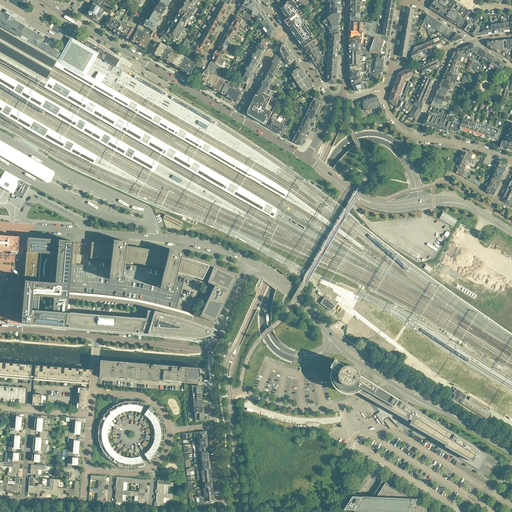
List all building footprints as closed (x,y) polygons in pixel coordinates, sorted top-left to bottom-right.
[(110,15),(113,9),(112,9),(113,9),(97,0),(94,0),(90,9),(87,7),(83,14),(103,26),(109,16),(110,15)] [(197,6),(187,0),(186,0),(184,4),(184,5),(184,6),(183,7),(193,13),(194,12),(197,6)] [(228,6),(217,0),(213,0),(216,2),(220,4),(219,6),(225,10),(228,6)] [(251,15),(256,5),(252,0),(244,0),(237,15),(236,16),(242,19),(243,18),(248,21),(249,18),(251,15)] [(290,0),(288,2),(288,1),(286,3),(280,7),(280,8),(282,10),(282,11),(284,13),(283,13),(284,13),(286,16),(288,19),(285,21),(286,24),(287,24),(289,26),(289,27),(293,32),(292,32),(295,35),(299,41),(298,41),(301,44),(304,48),(313,41),(314,40),(312,36),(313,35),(300,17),(303,15),(302,13),(300,11),(300,10),(292,0),(290,0)] [(434,0),(430,8),(434,10),(439,2),(437,1),(437,0),(434,0)] [(448,0),(446,0),(445,2),(444,2),(437,13),(441,15),(446,7),(445,6),(448,0)] [(437,13),(444,2),(443,1),(441,3),(439,2),(434,10),(437,13)] [(168,7),(167,7),(167,6),(159,2),(156,7),(164,11),(165,9),(166,9),(168,7)] [(453,22),(458,14),(456,13),(459,9),(461,10),(463,7),(459,4),(458,6),(456,9),(449,20),(453,22)] [(225,10),(219,6),(217,9),(213,7),(211,5),(210,7),(212,9),(223,15),(225,10)] [(257,18),(260,11),(256,5),(251,15),(257,18)] [(445,18),(452,7),(450,6),(448,8),(447,8),(446,7),(441,15),(445,18)] [(163,13),(164,11),(156,7),(153,12),(161,16),(162,16),(163,14),(163,13)] [(193,13),(183,7),(183,8),(182,7),(179,12),(190,18),(193,13)] [(223,15),(212,9),(210,7),(208,9),(211,11),(215,13),(214,15),(220,19),(223,15)] [(321,14),(325,20),(327,18),(332,14),(340,14),(340,11),(340,7),(330,9),(329,9),(329,8),(321,14)] [(454,9),(452,7),(445,18),(449,20),(456,9),(454,8),(454,9)] [(465,12),(467,10),(467,9),(463,7),(461,10),(458,15),(458,14),(453,22),(456,25),(462,17),(460,16),(463,11),(465,12)] [(84,77),(86,74),(97,56),(98,53),(76,40),(71,37),(61,53),(43,42),(45,38),(24,27),(24,26),(14,21),(15,19),(9,16),(4,13),(3,14),(0,12),(0,61),(44,87),(50,77),(48,76),(54,66),(56,61),(66,67),(81,75),(84,77)] [(158,21),(161,16),(153,12),(150,17),(158,21)] [(190,18),(179,12),(176,17),(186,24),(190,18)] [(468,16),(467,16),(466,18),(460,27),(464,30),(474,14),(471,12),(470,13),(472,15),(471,16),(470,18),(469,18),(468,20),(467,19),(468,17),(467,17),(468,16)] [(267,19),(261,13),(260,14),(256,21),(260,25),(267,19)] [(220,19),(214,15),(212,18),(208,15),(206,14),(205,16),(218,23),(220,19)] [(327,18),(325,20),(319,25),(321,27),(331,20),(340,20),(340,14),(332,14),(327,18)] [(468,32),(473,23),(471,22),(474,18),(473,17),(474,14),(464,30),(468,32)] [(110,28),(115,19),(113,18),(114,17),(110,15),(109,16),(103,26),(107,28),(108,27),(110,28)] [(435,19),(428,15),(421,26),(428,30),(435,19)] [(466,18),(467,16),(466,15),(464,18),(462,17),(456,25),(460,27),(466,18)] [(218,23),(205,16),(204,18),(206,19),(206,20),(210,22),(209,24),(216,28),(218,23)] [(242,19),(236,16),(233,21),(244,27),(245,24),(241,22),(242,20),(242,19)] [(157,24),(158,21),(150,17),(148,21),(147,22),(155,27),(155,26),(156,26),(157,25),(157,24)] [(186,24),(176,17),(173,23),(183,29),(186,24)] [(140,23),(139,25),(146,29),(146,28),(148,28),(147,30),(152,33),(153,31),(153,32),(156,27),(155,27),(147,22),(148,21),(142,18),(139,23),(140,23)] [(115,32),(122,22),(118,19),(118,21),(115,19),(110,28),(112,30),(113,31),(113,32),(115,32)] [(259,32),(270,23),(267,19),(260,25),(261,27),(257,30),(254,33),(255,34),(259,32)] [(433,30),(438,22),(435,19),(428,30),(430,32),(432,33),(433,30)] [(477,26),(478,25),(477,24),(479,21),(477,19),(476,21),(475,21),(473,23),(468,32),(472,35),(477,26)] [(339,26),(340,20),(331,20),(321,27),(320,27),(317,30),(317,31),(321,35),(325,31),(329,28),(331,26),(339,26)] [(122,35),(127,26),(125,25),(126,24),(122,22),(115,32),(117,33),(117,34),(119,34),(120,35),(120,34),(122,35)] [(375,34),(376,24),(372,23),(366,23),(361,23),(351,22),(350,28),(357,28),(358,28),(375,34)] [(437,31),(442,24),(438,22),(433,30),(434,31),(436,29),(437,30),(437,31)] [(183,29),(173,23),(169,28),(180,35),(183,29)] [(216,28),(209,24),(208,26),(204,24),(202,23),(201,23),(200,25),(202,26),(213,32),(216,28)] [(266,33),(273,27),(270,23),(259,32),(260,34),(264,31),(266,33)] [(463,39),(463,37),(442,24),(437,31),(438,32),(438,31),(444,34),(443,35),(444,36),(442,39),(444,40),(448,43),(449,44),(463,39)] [(472,35),(474,36),(476,36),(482,26),(479,24),(478,25),(477,26),(472,35)] [(213,32),(202,26),(200,25),(199,27),(201,28),(205,30),(204,33),(211,36),(213,32)] [(236,31),(237,29),(231,25),(228,30),(239,35),(240,33),(236,31)] [(476,36),(487,34),(485,25),(484,25),(483,26),(482,26),(476,36)] [(128,39),(133,30),(127,26),(122,35),(124,37),(124,38),(127,39),(128,39)] [(328,33),(328,37),(328,38),(329,38),(329,39),(330,39),(332,37),(332,33),(339,32),(339,26),(331,26),(329,28),(329,33),(328,33)] [(268,43),(274,32),(274,29),(273,27),(266,33),(264,34),(266,37),(264,41),(268,43)] [(180,35),(169,28),(166,34),(176,40),(180,35)] [(375,34),(358,28),(357,28),(350,28),(350,31),(356,31),(374,38),(375,38),(379,39),(380,36),(375,34)] [(137,44),(143,33),(136,29),(130,40),(131,40),(131,41),(131,42),(132,42),(133,43),(134,43),(134,42),(137,44)] [(211,36),(204,33),(203,35),(199,33),(196,31),(195,33),(198,35),(208,41),(211,36)] [(374,38),(356,31),(350,31),(350,36),(363,37),(364,39),(369,40),(373,42),(374,38)] [(339,38),(339,37),(339,33),(339,32),(332,33),(332,37),(330,39),(329,42),(338,43),(338,41),(339,40),(339,38)] [(143,48),(150,37),(143,33),(137,44),(137,45),(139,46),(140,46),(143,48)] [(208,41),(198,35),(195,33),(194,35),(197,37),(201,39),(199,41),(206,45),(209,41),(208,41)] [(231,40),(233,37),(226,34),(224,38),(234,44),(237,46),(238,44),(235,42),(231,40)] [(433,50),(437,48),(432,35),(430,36),(432,40),(429,41),(433,50)] [(436,39),(435,35),(433,36),(433,35),(432,35),(437,48),(442,47),(438,38),(436,39)] [(79,36),(76,40),(75,43),(97,56),(100,58),(103,54),(105,51),(79,36)] [(373,42),(369,40),(364,39),(363,37),(350,36),(350,42),(350,43),(350,44),(366,46),(371,46),(373,42)] [(60,52),(64,46),(48,37),(45,43),(60,52)] [(268,43),(264,41),(256,37),(256,38),(255,39),(256,40),(255,42),(266,48),(268,43)] [(429,52),(423,40),(424,40),(423,37),(421,38),(422,41),(421,41),(423,44),(420,45),(424,54),(429,52)] [(234,44),(224,38),(221,42),(228,46),(229,44),(233,46),(236,47),(237,46),(234,44)] [(385,55),(388,42),(379,39),(375,38),(371,49),(365,48),(366,46),(350,44),(350,45),(350,49),(364,51),(370,52),(372,53),(374,53),(385,55)] [(433,50),(429,41),(427,42),(426,39),(424,40),(423,40),(429,52),(433,50)] [(206,45),(199,41),(198,44),(194,41),(192,40),(191,42),(193,43),(196,45),(204,49),(206,45)] [(315,49),(318,47),(317,47),(315,44),(313,42),(313,41),(304,48),(308,54),(315,49)] [(495,51),(494,41),(488,42),(487,46),(495,51)] [(204,49),(196,45),(191,42),(190,42),(189,44),(195,47),(194,47),(196,48),(194,50),(201,54),(204,49)] [(226,48),(228,46),(221,42),(219,47),(229,53),(232,54),(233,52),(230,51),(226,48)] [(266,48),(255,42),(254,42),(252,46),(264,52),(266,48)] [(160,57),(166,46),(160,43),(154,54),(154,55),(156,56),(157,56),(160,57)] [(288,50),(284,43),(282,43),(278,50),(281,54),(288,50)] [(424,54),(420,45),(420,44),(418,45),(419,46),(416,47),(420,56),(424,54)] [(473,53),(475,45),(474,44),(466,47),(467,50),(469,50),(470,54),(473,53)] [(166,61),(172,50),(166,46),(160,57),(159,58),(163,60),(163,59),(166,61)] [(264,52),(252,46),(251,48),(252,48),(250,51),(254,53),(261,57),(264,52)] [(229,53),(219,47),(217,51),(223,55),(224,52),(228,55),(231,56),(232,54),(229,53)] [(420,56),(416,47),(415,48),(413,53),(411,57),(412,57),(413,59),(420,56)] [(470,54),(469,50),(467,50),(466,47),(459,49),(466,55),(467,56),(467,57),(468,57),(469,57),(470,57),(469,54),(470,54)] [(311,58),(318,53),(315,49),(308,54),(309,56),(310,58),(311,58)] [(369,54),(370,52),(364,51),(350,49),(350,51),(350,54),(360,56),(360,54),(366,55),(365,57),(369,58),(370,54),(369,54)] [(466,58),(468,57),(467,57),(467,56),(466,55),(459,49),(458,49),(455,50),(451,59),(463,64),(461,63),(462,62),(460,62),(462,57),(466,58)] [(172,64),(178,53),(172,50),(166,61),(166,62),(168,63),(169,63),(172,64)] [(280,61),(291,54),(288,50),(281,54),(283,57),(279,59),(277,57),(275,59),(277,60),(280,61)] [(222,57),(223,55),(217,51),(216,51),(214,56),(225,61),(227,63),(229,61),(226,59),(222,57)] [(261,57),(254,53),(253,55),(245,51),(243,53),(259,61),(261,57)] [(105,55),(103,54),(100,58),(114,66),(115,67),(119,60),(107,52),(105,55)] [(321,58),(321,57),(322,55),(320,52),(318,53),(311,58),(311,59),(312,61),(313,61),(314,63),(320,59),(321,58)] [(178,68),(184,57),(178,53),(172,64),(174,66),(174,67),(177,68),(178,68)] [(259,61),(243,53),(243,55),(251,59),(249,62),(257,66),(259,61)] [(287,65),(295,60),(291,54),(280,61),(283,63),(284,62),(283,61),(284,60),(287,65)] [(440,66),(442,61),(443,59),(440,55),(436,57),(437,58),(436,59),(436,58),(432,59),(436,68),(440,66)] [(490,55),(486,62),(488,63),(488,62),(490,63),(494,57),(490,55)] [(225,61),(214,56),(212,60),(218,64),(219,61),(223,63),(224,63),(228,66),(229,64),(228,64),(227,63),(225,61)] [(184,71),(190,60),(184,57),(178,68),(180,69),(180,70),(183,72),(184,71)] [(494,57),(490,63),(490,64),(489,66),(492,68),(498,59),(494,57)] [(286,65),(283,63),(280,61),(277,60),(275,59),(274,58),(272,63),(279,67),(280,65),(285,67),(289,69),(290,67),(287,66),(286,65)] [(436,68),(432,59),(427,61),(431,71),(432,73),(434,72),(433,71),(433,69),(434,68),(435,70),(436,70),(436,69),(436,68)] [(463,64),(451,59),(449,63),(459,67),(459,66),(459,64),(463,66),(463,64)] [(496,70),(501,62),(498,59),(492,68),(493,68),(496,70)] [(190,75),(196,64),(190,60),(184,71),(186,73),(186,74),(189,75),(189,74),(190,75)] [(469,68),(471,69),(478,72),(482,65),(479,64),(477,63),(474,62),(472,61),(471,60),(467,67),(469,68)] [(95,78),(86,74),(84,77),(81,75),(66,67),(56,61),(54,66),(82,82),(150,122),(285,199),(289,192),(284,189),(269,179),(155,114),(110,88),(102,82),(95,78)] [(431,71),(427,61),(422,63),(427,73),(427,72),(427,71),(429,71),(429,72),(431,72),(431,71)] [(207,84),(216,68),(217,65),(211,62),(200,81),(203,82),(203,83),(204,84),(205,84),(207,84)] [(257,66),(249,62),(248,64),(244,62),(243,64),(255,70),(257,66)] [(499,76),(505,64),(501,62),(496,70),(497,70),(498,70),(496,75),(499,77),(499,76)] [(278,69),(279,67),(272,63),(269,67),(281,73),(283,71),(278,69)] [(419,65),(419,66),(418,66),(422,75),(424,75),(423,73),(425,72),(425,73),(427,73),(422,63),(419,65)] [(458,70),(459,67),(449,63),(448,67),(460,72),(461,73),(462,71),(460,70),(459,70),(458,70)] [(255,70),(243,64),(242,66),(246,68),(245,71),(252,74),(255,70)] [(213,88),(223,69),(217,65),(216,68),(207,84),(209,86),(213,88)] [(304,73),(301,69),(300,68),(299,68),(298,66),(294,69),(295,71),(291,74),(294,79),(303,73),(304,73)] [(281,73),(269,67),(267,72),(275,76),(276,73),(280,76),(281,73)] [(460,72),(448,67),(446,71),(458,76),(459,74),(460,72)] [(404,87),(406,82),(406,81),(406,80),(411,78),(411,77),(414,76),(411,68),(406,70),(402,72),(399,73),(398,75),(397,79),(395,84),(393,88),(393,89),(393,88),(393,89),(391,93),(392,93),(389,101),(393,104),(397,106),(398,104),(400,98),(401,97),(403,92),(404,87)] [(219,92),(225,81),(229,72),(223,69),(213,88),(213,89),(214,90),(215,90),(216,90),(219,92)] [(360,77),(360,71),(350,70),(351,78),(351,79),(360,77)] [(159,163),(0,71),(0,83),(13,92),(30,102),(43,110),(153,173),(159,163)] [(252,74),(245,71),(244,73),(239,71),(238,73),(250,79),(252,74)] [(458,76),(446,71),(444,75),(457,80),(458,76)] [(274,78),(275,76),(267,72),(265,76),(277,82),(278,80),(273,78),(274,78)] [(336,83),(336,76),(336,75),(336,73),(328,72),(328,79),(327,79),(327,82),(328,83),(331,83),(331,84),(332,85),(334,85),(335,84),(335,83),(336,83)] [(250,79),(238,73),(238,74),(237,75),(242,77),(240,80),(242,81),(243,81),(248,84),(250,79)] [(293,86),(306,77),(306,76),(305,76),(303,73),(294,79),(296,81),(292,84),(292,85),(289,87),(290,88),(293,86)] [(458,82),(458,81),(457,80),(444,75),(443,79),(452,83),(452,82),(455,83),(456,82),(457,82),(458,82)] [(277,82),(265,76),(263,81),(270,85),(272,82),(276,84),(277,82)] [(248,191),(50,77),(44,87),(267,214),(275,218),(280,210),(278,209),(248,191)] [(300,88),(309,82),(307,79),(306,77),(293,86),(290,88),(290,89),(294,87),(295,88),(298,86),(300,88)] [(364,82),(363,79),(361,79),(360,77),(351,79),(353,85),(362,82),(364,82)] [(431,87),(433,83),(424,79),(423,79),(422,82),(422,83),(423,83),(431,87)] [(451,84),(452,83),(443,79),(441,82),(454,88),(455,87),(451,85),(451,84)] [(226,95),(231,84),(225,81),(219,92),(226,95)] [(269,87),(270,85),(263,81),(261,85),(273,91),(274,89),(269,87)] [(300,96),(313,87),(311,85),(312,85),(310,82),(309,82),(300,88),(302,91),(298,93),(300,95),(300,96)] [(368,89),(367,84),(366,82),(364,82),(362,82),(353,85),(356,92),(364,90),(368,89)] [(406,96),(407,93),(409,90),(410,87),(411,83),(409,82),(404,94),(403,98),(405,99),(406,97),(406,96)] [(454,88),(441,82),(439,86),(449,90),(450,88),(453,89),(454,88)] [(430,91),(431,87),(423,83),(422,83),(420,86),(421,87),(430,91)] [(232,99),(238,87),(231,84),(226,95),(225,96),(232,99)] [(273,91),(261,85),(258,90),(266,94),(267,91),(272,93),(273,91)] [(419,91),(428,94),(430,91),(421,87),(420,86),(419,86),(418,85),(416,89),(419,90),(418,90),(419,91)] [(232,100),(239,103),(245,90),(238,87),(232,99),(232,100)] [(266,125),(271,114),(272,112),(266,109),(271,97),(258,91),(256,95),(253,101),(251,105),(249,108),(248,112),(247,113),(248,114),(248,115),(249,115),(253,118),(254,119),(255,119),(258,121),(263,124),(264,124),(266,125)] [(426,98),(415,93),(414,95),(413,97),(425,102),(426,98)] [(324,104),(323,103),(318,95),(314,99),(310,108),(319,112),(321,109),(321,110),(322,107),(324,104)] [(381,106),(376,96),(363,101),(362,102),(362,103),(365,110),(367,111),(381,106)] [(401,109),(405,112),(409,103),(407,102),(409,98),(408,97),(406,96),(406,97),(405,99),(405,100),(401,109)] [(425,102),(413,97),(412,97),(411,98),(414,100),(414,101),(413,102),(414,102),(423,106),(425,102)] [(0,113),(2,115),(15,123),(29,131),(33,133),(50,142),(90,163),(93,164),(98,156),(90,152),(52,129),(22,113),(0,99),(0,113)] [(412,109),(414,105),(413,105),(414,102),(413,102),(412,101),(411,104),(409,103),(405,112),(409,114),(412,109)] [(417,117),(421,110),(414,105),(412,109),(413,109),(409,115),(410,116),(410,117),(411,118),(412,118),(413,117),(415,119),(416,118),(416,119),(417,118),(417,117)] [(318,115),(319,112),(310,108),(305,116),(315,121),(317,118),(318,115)] [(431,127),(435,117),(437,113),(435,113),(436,110),(434,108),(434,109),(433,111),(432,113),(427,126),(431,127)] [(441,119),(444,111),(445,111),(443,110),(442,111),(441,113),(439,118),(435,128),(439,129),(443,119),(443,120),(441,119)] [(427,126),(432,113),(431,112),(430,112),(429,115),(427,115),(423,125),(427,126)] [(435,117),(431,127),(435,128),(439,118),(441,113),(440,113),(439,112),(437,117),(435,117)] [(443,131),(450,113),(448,112),(445,118),(446,118),(445,120),(443,119),(439,129),(443,131)] [(447,132),(451,122),(449,121),(451,116),(451,114),(450,113),(443,131),(447,132)] [(314,124),(315,121),(305,116),(301,125),(311,129),(311,130),(312,126),(313,127),(314,124)] [(469,122),(466,132),(467,132),(468,132),(472,134),(476,121),(472,120),(473,116),(471,116),(470,119),(469,122)] [(272,118),(266,126),(272,129),(277,121),(272,118)] [(453,122),(450,130),(458,133),(459,132),(462,121),(455,118),(453,122)] [(466,132),(469,122),(470,119),(467,119),(466,121),(463,120),(462,121),(459,132),(461,133),(462,132),(463,131),(465,132),(466,132)] [(277,121),(272,129),(277,132),(282,124),(282,123),(282,124),(282,122),(278,120),(277,121)] [(478,135),(482,123),(480,123),(476,121),(472,134),(476,135),(477,135),(478,135)] [(488,125),(484,124),(482,123),(478,135),(478,136),(479,136),(479,135),(481,136),(484,137),(488,125)] [(282,136),(287,127),(288,127),(282,124),(277,132),(282,136)] [(309,132),(311,129),(301,125),(297,133),(307,138),(308,135),(310,132),(309,132)] [(491,139),(495,127),(488,125),(484,137),(485,138),(485,137),(488,139),(489,139),(490,139),(491,139)] [(497,141),(498,141),(498,139),(500,135),(500,132),(501,131),(501,129),(495,127),(491,139),(492,140),(493,140),(494,140),(497,141)] [(305,141),(307,138),(297,133),(293,142),(302,147),(304,143),(304,144),(305,141)] [(12,152),(13,152),(14,153),(15,153),(16,152),(17,152),(18,151),(20,147),(24,141),(15,136),(11,143),(8,148),(2,145),(0,148),(0,152),(2,154),(0,156),(0,168),(4,171),(5,171),(11,162),(11,161),(11,160),(11,159),(11,158),(10,158),(10,157),(9,157),(12,152)] [(511,151),(511,143),(507,142),(505,141),(501,140),(498,139),(496,146),(509,151),(510,150),(511,151)] [(54,172),(0,140),(0,155),(47,183),(50,181),(54,175),(54,172)] [(35,155),(33,159),(33,160),(32,161),(32,162),(33,163),(33,164),(34,164),(34,165),(35,165),(32,170),(31,169),(30,169),(29,169),(28,169),(27,170),(26,171),(21,180),(30,185),(31,186),(32,186),(35,181),(39,175),(42,177),(45,173),(45,171),(46,170),(42,168),(45,163),(49,156),(40,151),(41,151),(38,150),(35,155)] [(462,155),(462,156),(470,160),(476,163),(477,160),(472,158),(473,155),(466,152),(463,153),(462,155)] [(476,163),(470,160),(462,156),(461,158),(460,161),(468,166),(469,163),(471,164),(471,163),(473,164),(474,164),(475,164),(476,163)] [(467,168),(468,166),(460,161),(458,166),(457,165),(457,167),(468,172),(470,172),(471,173),(472,171),(469,170),(470,169),(467,168)] [(507,167),(506,165),(500,163),(497,162),(496,164),(494,163),(493,165),(505,171),(506,170),(507,167)] [(505,171),(493,165),(491,165),(490,164),(489,164),(489,165),(488,166),(494,169),(496,170),(495,172),(503,176),(504,172),(505,172),(505,171)] [(455,170),(456,172),(465,178),(467,174),(468,175),(470,172),(468,172),(457,167),(456,168),(455,170)] [(14,191),(21,180),(18,179),(15,177),(10,174),(8,173),(5,171),(4,171),(0,178),(0,186),(13,194),(14,191)] [(503,176),(495,172),(494,174),(491,173),(491,174),(487,172),(486,173),(489,175),(501,180),(501,179),(503,176)] [(500,182),(501,180),(489,175),(488,177),(492,179),(491,181),(498,185),(500,182)] [(14,191),(23,196),(30,185),(21,180),(14,191)] [(498,185),(491,181),(489,184),(482,180),(481,182),(484,184),(496,190),(497,189),(497,188),(498,185)] [(496,190),(484,184),(482,188),(492,195),(494,194),(496,191),(496,190)] [(511,203),(511,202),(511,199),(504,196),(502,199),(503,201),(511,206),(511,203)] [(458,220),(443,212),(439,219),(453,227),(458,220)] [(182,222),(165,214),(164,218),(181,226),(182,222)] [(445,242),(447,239),(448,236),(438,230),(435,236),(445,242)] [(0,250),(10,251),(10,250),(10,251),(10,254),(17,254),(17,247),(18,247),(19,238),(19,237),(0,235),(0,250)] [(66,324),(67,313),(68,292),(72,241),(28,238),(28,239),(23,301),(21,324),(66,327),(66,324)] [(123,272),(123,269),(124,261),(151,266),(164,269),(161,280),(159,288),(172,291),(174,283),(175,281),(177,272),(190,276),(197,278),(202,279),(209,266),(201,263),(188,259),(181,257),(182,253),(169,250),(168,253),(168,254),(140,248),(126,246),(127,242),(113,240),(113,244),(113,245),(113,244),(113,245),(99,243),(92,243),(90,258),(104,259),(111,260),(110,271),(109,279),(122,281),(123,272)] [(75,241),(72,241),(68,292),(106,296),(138,299),(175,309),(197,316),(210,285),(194,279),(161,269),(127,263),(89,259),(91,243),(88,242),(75,241)] [(229,294),(237,276),(213,267),(212,270),(207,283),(215,285),(213,288),(212,288),(212,289),(213,290),(200,316),(215,322),(228,295),(229,296),(230,294),(229,294)] [(318,296),(316,300),(331,312),(336,306),(325,297),(323,300),(318,296)] [(208,335),(209,334),(210,334),(210,333),(211,332),(211,331),(212,331),(212,330),(202,326),(198,325),(195,324),(191,322),(185,320),(180,319),(174,317),(169,315),(164,314),(159,313),(155,312),(147,310),(147,311),(148,311),(146,319),(139,318),(138,330),(137,332),(138,332),(138,333),(137,333),(137,332),(137,333),(171,336),(195,338),(197,338),(199,338),(201,338),(202,337),(204,337),(206,336),(207,336),(208,335)] [(68,327),(67,327),(136,333),(136,332),(135,332),(136,330),(138,330),(139,318),(70,313),(67,313),(66,324),(68,324),(68,327)] [(199,373),(199,369),(199,368),(100,360),(99,365),(99,366),(99,369),(100,369),(99,371),(99,377),(100,377),(100,376),(184,383),(197,384),(198,382),(200,382),(199,377),(200,377),(199,376),(199,373)] [(492,457),(395,396),(362,376),(361,377),(360,377),(360,376),(360,375),(360,374),(360,373),(360,372),(359,371),(358,370),(358,369),(357,368),(356,368),(356,367),(355,367),(354,366),(353,366),(352,366),(351,366),(351,365),(349,365),(348,366),(347,366),(346,366),(346,367),(345,367),(344,367),(345,365),(336,360),(333,364),(332,364),(333,365),(332,367),(333,368),(333,369),(333,370),(332,371),(332,372),(332,373),(332,375),(332,376),(332,378),(332,379),(332,380),(333,381),(333,382),(333,383),(334,384),(334,385),(335,386),(336,387),(337,388),(337,389),(338,390),(339,391),(341,392),(342,392),(344,393),(345,393),(347,394),(348,394),(349,394),(350,394),(351,394),(352,394),(353,394),(354,394),(355,393),(354,392),(356,392),(357,391),(374,401),(371,403),(369,404),(382,424),(386,422),(390,429),(396,425),(399,428),(403,423),(482,473),(486,466),(492,470),(492,469),(495,466),(489,462),(492,457)] [(14,377),(15,364),(8,363),(7,377),(14,377)] [(22,378),(23,364),(15,364),(14,377),(22,378)] [(30,378),(31,365),(23,364),(22,378),(30,378)] [(42,379),(43,366),(35,365),(34,379),(42,379)] [(50,380),(51,366),(43,366),(42,379),(50,380)] [(57,381),(59,367),(51,366),(50,380),(57,381)] [(65,387),(66,368),(59,367),(57,381),(63,381),(62,387),(65,387)] [(73,387),(74,368),(66,368),(65,387),(73,387)] [(81,383),(82,369),(74,368),(73,387),(77,388),(78,382),(81,383)] [(89,383),(90,376),(91,376),(92,370),(91,370),(90,370),(82,369),(81,383),(89,383)] [(0,402),(26,405),(27,388),(0,385),(0,402)] [(201,393),(201,387),(201,386),(186,385),(186,387),(191,388),(192,392),(201,393)] [(87,409),(89,388),(78,387),(76,409),(87,409)] [(489,408),(471,397),(469,400),(465,398),(464,400),(460,397),(463,392),(457,388),(455,391),(453,394),(455,395),(453,398),(458,401),(487,419),(491,414),(487,412),(489,408)] [(43,406),(43,395),(33,394),(32,405),(43,406)] [(140,412),(144,404),(137,401),(137,402),(136,411),(140,412)] [(126,411),(125,402),(118,403),(118,404),(122,412),(126,411)] [(122,412),(118,404),(112,406),(113,407),(118,414),(122,412)] [(148,417),(154,411),(150,406),(149,406),(144,414),(143,415),(147,419),(148,417)] [(118,414),(113,407),(107,411),(108,411),(114,417),(118,414)] [(158,416),(155,410),(154,411),(148,417),(151,421),(158,416)] [(114,417),(108,411),(103,416),(104,416),(111,421),(114,417)] [(205,421),(204,414),(194,413),(190,412),(189,414),(194,415),(195,422),(200,421),(200,420),(205,421)] [(23,423),(23,418),(18,417),(18,413),(12,413),(11,417),(13,417),(13,423),(23,423)] [(44,425),(46,425),(47,416),(41,415),(41,419),(35,419),(34,424),(44,425)] [(111,421),(104,416),(100,422),(101,422),(109,425),(111,421)] [(161,422),(159,416),(158,416),(151,421),(153,425),(161,422)] [(82,428),(83,422),(77,422),(77,418),(69,417),(69,422),(73,422),(72,427),(82,428)] [(163,428),(162,421),(161,422),(153,425),(155,430),(163,428)] [(23,429),(23,423),(13,423),(11,423),(11,425),(10,425),(10,426),(9,426),(9,427),(9,428),(10,428),(10,429),(10,432),(17,433),(17,429),(23,429)] [(44,431),(44,425),(34,424),(34,430),(40,431),(39,434),(47,435),(48,431),(44,431)] [(76,437),(76,434),(82,434),(82,428),(72,427),(72,431),(68,430),(68,437),(69,437),(76,437)] [(198,439),(207,438),(206,431),(194,433),(194,440),(198,439)] [(21,443),(22,437),(16,436),(17,433),(10,432),(10,436),(12,436),(11,442),(21,443)] [(45,445),(46,439),(47,439),(47,435),(39,434),(39,438),(33,438),(33,444),(43,444),(43,445),(45,445)] [(81,447),(81,442),(76,441),(76,437),(69,437),(69,443),(71,443),(71,447),(81,447)] [(109,444),(107,439),(99,441),(100,447),(101,447),(109,444)] [(21,448),(21,443),(11,442),(11,445),(9,445),(9,449),(9,451),(15,452),(15,448),(21,448)] [(45,445),(43,445),(43,444),(33,444),(32,449),(38,450),(38,454),(46,454),(47,445),(45,445)] [(104,453),(111,448),(109,444),(101,447),(103,453),(104,453)] [(158,453),(162,447),(153,444),(151,448),(158,453)] [(80,453),(81,447),(71,447),(70,450),(67,450),(66,456),(74,457),(75,453),(80,453)] [(108,458),(114,451),(111,448),(104,453),(107,458),(108,458)] [(154,458),(159,453),(158,453),(151,448),(148,451),(154,458)] [(113,462),(118,454),(114,451),(108,458),(112,462),(113,462)] [(154,458),(148,451),(144,454),(149,462),(155,458),(154,458)] [(14,463),(14,459),(20,460),(21,454),(9,453),(8,459),(5,459),(5,462),(8,463),(14,463)] [(118,465),(122,457),(118,454),(113,462),(118,465)] [(45,466),(45,459),(42,459),(42,456),(32,455),(32,461),(37,461),(37,465),(45,466)] [(144,465),(140,457),(136,458),(138,467),(144,465)] [(67,468),(73,468),(74,464),(79,465),(80,459),(68,458),(67,463),(67,467),(67,468)] [(20,464),(14,463),(8,463),(5,462),(0,462),(0,466),(12,468),(12,472),(8,472),(7,475),(11,476),(15,476),(16,476),(16,473),(19,473),(20,464)] [(47,466),(45,466),(37,465),(31,465),(30,474),(36,474),(35,478),(38,478),(38,470),(46,470),(47,466)] [(78,478),(79,468),(73,468),(67,468),(67,467),(64,467),(63,472),(71,472),(71,477),(69,477),(69,480),(71,480),(71,481),(75,481),(75,477),(78,478)] [(307,469),(295,487),(303,492),(317,501),(325,506),(336,487),(329,482),(314,473),(314,474),(307,469)] [(426,508),(382,479),(381,480),(383,480),(372,497),(364,497),(360,494),(371,475),(368,473),(344,509),(400,511),(426,511),(427,511),(427,510),(427,509),(426,508)] [(105,486),(106,476),(91,475),(90,480),(98,480),(98,488),(104,489),(104,486),(105,486)] [(19,492),(20,476),(16,476),(15,476),(15,481),(8,481),(7,483),(7,486),(6,490),(9,490),(9,491),(19,492)] [(41,492),(41,491),(41,484),(38,484),(38,486),(33,485),(34,477),(29,477),(28,493),(37,493),(37,492),(41,492)] [(131,483),(132,478),(117,477),(116,486),(117,487),(117,490),(123,490),(124,482),(131,483)] [(146,489),(147,480),(132,478),(131,483),(139,484),(139,492),(145,492),(145,489),(146,489)] [(53,495),(54,479),(50,479),(49,487),(44,486),(45,484),(41,484),(41,491),(44,491),(44,494),(53,495)] [(62,495),(62,490),(66,490),(66,488),(58,487),(58,479),(54,479),(53,495),(62,495)] [(173,486),(173,482),(158,480),(157,490),(158,490),(158,493),(164,494),(165,486),(173,486)] [(78,497),(79,481),(75,481),(74,489),(69,488),(70,486),(66,486),(66,488),(66,490),(66,493),(69,493),(69,496),(78,497)] [(104,498),(105,489),(104,489),(98,488),(90,488),(89,492),(97,493),(97,501),(103,502),(103,498),(104,498)] [(131,491),(123,490),(117,490),(116,490),(115,499),(116,499),(116,503),(122,503),(123,495),(131,495),(131,491)] [(145,501),(146,492),(145,492),(139,492),(131,491),(131,495),(138,496),(138,504),(144,505),(144,501),(145,501)] [(172,499),(172,494),(164,494),(158,493),(157,493),(156,502),(157,502),(157,506),(163,506),(164,498),(172,499)] [(204,502),(214,501),(213,496),(198,498),(196,498),(197,507),(205,506),(204,502)]
